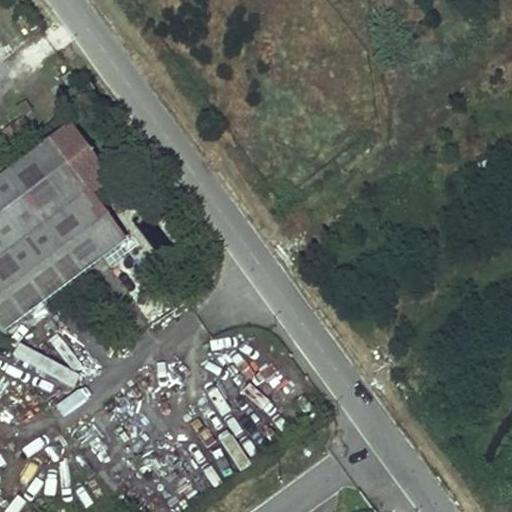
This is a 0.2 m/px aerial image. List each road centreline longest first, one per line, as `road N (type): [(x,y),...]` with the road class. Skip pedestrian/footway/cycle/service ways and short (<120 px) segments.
road 1 (unclassified): [(442,511),(67,0)]
road 2 (unknown): [(223,213),(327,103),(264,0)]
